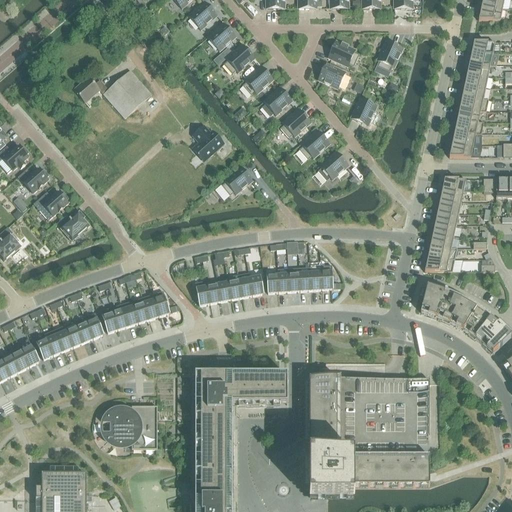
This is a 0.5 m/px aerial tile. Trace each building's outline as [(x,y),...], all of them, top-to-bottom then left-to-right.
[(172,0),(182,11),(193,0),(172,0)] [(266,0),(266,11),(285,11),(284,0),(266,0)] [(316,0),(298,0),(298,11),(317,11),(316,0)] [(330,0),(330,11),(349,11),(348,0),(330,0)] [(362,0),(362,11),(381,11),(380,0),(362,0)] [(394,0),(394,11),(413,11),(412,0),(394,0)] [(483,0),(481,11),(503,11),(504,0),(483,0)] [(217,18),(205,4),(188,18),(201,32),(217,18)] [(503,11),(481,11),(478,23),(500,23),(503,11)] [(150,20),(149,21),(155,29),(156,27),(161,23),(154,16),(150,20)] [(224,25),(207,40),(219,53),(236,39),(224,25)] [(164,30),(160,33),(165,38),(170,33),(166,30),(164,30)] [(336,43),(328,60),(348,69),(349,67),(354,69),(359,57),(355,55),(356,52),(336,43)] [(377,63),(380,64),(378,68),(390,74),(392,69),(394,70),(403,51),(386,43),(377,63)] [(474,44),(471,56),(493,56),(495,44),(474,44)] [(224,66),(233,76),(236,73),(238,75),(255,60),(242,47),(226,61),(228,63),(224,66)] [(471,56),(469,67),(490,67),(493,56),(471,56)] [(338,91),(339,89),(345,92),(350,79),(345,76),(346,74),(326,65),(318,82),(338,91)] [(469,67),(466,79),(488,79),(490,67),(469,67)] [(257,96),(273,82),(261,68),(245,82),(246,84),(243,88),(251,98),(255,94),(257,96)] [(109,92),(103,96),(125,121),(152,97),(131,73),(109,92)] [(100,92),(103,96),(109,92),(100,82),(95,86),(89,79),(83,84),(84,84),(81,87),(81,86),(74,92),(85,105),(100,92)] [(466,79),(464,90),(485,90),(488,79),(466,79)] [(356,85),(353,92),(360,95),(363,88),(356,85)] [(391,85),(387,92),(395,96),(398,88),(391,85)] [(215,95),(215,96),(220,102),(221,101),(226,96),(221,90),(215,95)] [(274,115),(276,118),(292,103),(280,90),(264,104),(266,106),(262,110),(270,119),(274,115)] [(464,90),(461,102),(483,102),(485,90),(464,90)] [(360,100),(351,120),(368,128),(377,108),(360,100)] [(461,102),(459,114),(486,114),(489,102),(483,102),(461,102)] [(247,115),(243,110),(234,118),(238,123),(247,115)] [(280,131),(289,141),(293,137),(295,139),(295,138),(299,135),(311,125),(299,111),(282,125),(284,127),(280,131)] [(459,114),(456,125),(484,125),(478,125),(480,114),(486,114),(459,114)] [(456,125),(454,137),(476,137),(481,137),(484,125),(456,125)] [(200,144),(193,151),(204,163),(224,146),(212,134),(210,135),(204,129),(193,138),(198,143),(199,143),(200,144)] [(299,152),(308,162),(312,159),(313,161),(330,146),(318,132),(301,147),(303,149),(299,152)] [(254,139),(253,140),(257,144),(258,143),(261,140),(257,136),(254,139)] [(454,137),(451,148),(473,148),(476,137),(454,137)] [(26,157),(29,155),(23,148),(20,150),(18,147),(11,153),(7,149),(0,154),(0,163),(3,161),(13,173),(18,169),(20,171),(26,166),(24,163),(29,159),(26,157)] [(473,148),(451,148),(449,160),(471,160),(473,148)] [(332,182),(348,168),(336,154),(320,168),(322,170),(318,173),(327,183),(330,180),(332,182)] [(226,184),(222,188),(230,198),(234,195),(236,197),(253,183),(241,169),(224,182),(226,184)] [(38,170),(31,176),(27,171),(18,179),(22,184),(23,184),(33,196),(49,182),(47,180),(49,177),(43,170),(40,173),(38,170)] [(444,181),(442,193),(463,193),(466,182),(444,181)] [(496,182),(496,195),(496,200),(507,200),(507,182),(496,182)] [(39,201),(34,206),(49,223),(69,205),(66,203),(69,200),(63,193),(60,195),(58,193),(51,199),(47,194),(39,201)] [(442,193),(439,205),(461,205),(463,193),(442,193)] [(18,199),(13,203),(23,214),(27,210),(18,199)] [(439,205),(437,216),(458,216),(461,205),(439,205)] [(71,223),(67,217),(58,225),(72,242),(89,228),(83,221),(84,220),(80,215),(71,223)] [(437,216),(434,228),(456,228),(458,216),(437,216)] [(434,228),(432,239),(453,239),(456,228),(434,228)] [(13,235),(8,230),(0,236),(0,243),(1,245),(0,245),(0,258),(4,263),(11,256),(13,258),(19,252),(18,250),(20,248),(17,244),(19,243),(13,237),(12,238),(10,237),(13,235)] [(43,230),(39,234),(43,238),(47,234),(43,230)] [(432,239),(430,251),(451,251),(453,239),(432,239)] [(430,251),(427,262),(454,262),(457,251),(451,251),(430,251)] [(454,262),(427,262),(425,274),(452,274),(454,262)] [(299,270),(288,271),(290,294),(301,294),(299,270)] [(300,270),(299,270),(301,294),(311,293),(310,274),(300,275),(300,270)] [(277,277),(279,295),(290,294),(288,271),(277,272),(278,277),(277,277)] [(332,273),(321,274),(322,292),(333,292),(332,273)] [(321,274),(310,274),(311,293),(322,292),(321,274)] [(242,300),(253,298),(250,280),(249,275),(238,277),(239,282),(242,300)] [(227,279),(228,284),(232,302),(242,300),(239,282),(238,277),(227,279)] [(277,277),(267,277),(268,296),(279,295),(277,277)] [(261,278),(250,280),(253,298),(264,296),(261,278)] [(210,306),(206,283),(195,285),(199,308),(210,306)] [(207,283),(206,283),(210,306),(221,304),(218,286),(207,288),(207,283)] [(228,284),(218,286),(221,304),(232,302),(228,284)] [(427,288),(424,299),(423,306),(421,315),(436,319),(450,325),(463,333),(475,341),(481,346),(493,357),(499,351),(511,338),(499,326),(492,320),(477,310),(462,301),(445,294),(427,288)] [(163,293),(153,297),(160,319),(170,316),(163,293)] [(153,297),(142,300),(149,322),(160,319),(153,297)] [(142,300),(132,303),(139,326),(149,322),(142,300)] [(132,303),(121,307),(129,329),(139,326),(132,303)] [(121,307),(111,310),(118,332),(129,329),(121,307)] [(118,332),(111,310),(100,313),(108,336),(118,332)] [(95,315),(85,320),(94,341),(104,337),(95,315)] [(85,320),(75,324),(84,345),(94,341),(85,320)] [(65,328),(74,350),(84,345),(75,324),(65,328)] [(65,328),(55,332),(64,354),(74,350),(65,328)] [(55,332),(45,337),(46,341),(54,358),(64,354),(55,332)] [(46,341),(36,345),(43,362),(54,358),(46,341)] [(29,342),(19,347),(30,369),(40,364),(29,342)] [(21,353),(12,358),(21,374),(30,369),(19,347),(18,348),(21,353)] [(0,358),(0,381),(1,384),(11,379),(2,363),(0,358)] [(2,363),(11,379),(21,374),(12,358),(2,363)] [(511,361),(510,363),(510,364),(503,369),(511,382),(511,361)] [(232,511),(233,504),(232,504),(232,407),(235,407),(287,407),(287,377),(195,377),(195,504),(194,511),(232,511)] [(428,382),(341,382),(319,382),(309,382),(309,488),(428,488),(428,382)] [(103,423),(103,425),(113,426),(113,436),(103,436),(103,437),(104,439),(105,441),(106,442),(107,443),(108,445),(109,446),(111,447),(112,448),(114,449),(115,449),(117,450),(119,450),(121,450),(122,450),(124,450),(126,450),(127,450),(129,449),(131,448),(132,448),(132,452),(157,452),(157,409),(132,409),(132,415),(116,415),(116,412),(114,412),(112,413),(111,414),(109,415),(108,416),(107,418),(106,419),(105,420),(104,422),(103,423)] [(42,491),(36,491),(36,502),(42,502),(42,511),(86,511),(86,498),(87,498),(87,477),(42,477),(42,491)] [(121,508),(116,499),(109,503),(114,511),(121,508)]
